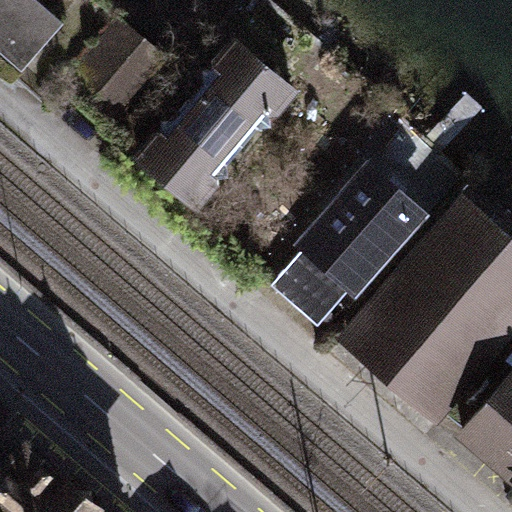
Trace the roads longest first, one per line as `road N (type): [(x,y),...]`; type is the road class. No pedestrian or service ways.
road 1 (residential): [(0,93),(490,511)]
road 2 (primary): [(0,322),(220,511)]
